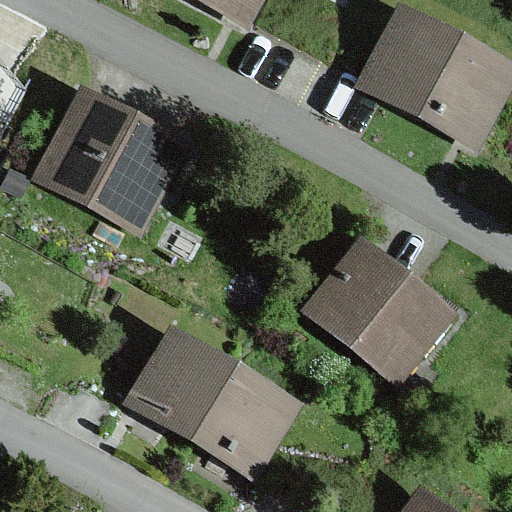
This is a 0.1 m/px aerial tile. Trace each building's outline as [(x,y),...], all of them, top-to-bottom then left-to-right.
[(255,0),(170,0),(239,34),(255,0)] [(496,92),(390,33),(352,102),(458,161),(496,92)] [(180,166),(79,116),(41,191),(143,242),(180,166)] [(444,325),(353,253),(307,310),(397,383),(444,325)] [(228,386),(161,346),(122,411),(188,451),(228,386)] [(294,425),(228,386),(188,451),(254,491),(294,425)]
